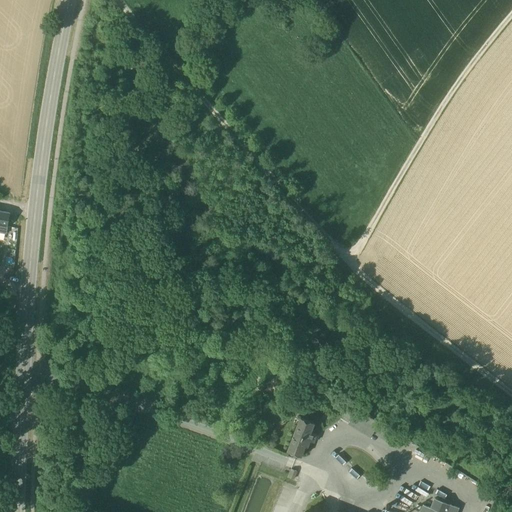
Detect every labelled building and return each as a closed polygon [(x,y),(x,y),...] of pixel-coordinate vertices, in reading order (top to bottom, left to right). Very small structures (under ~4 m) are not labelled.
[(0,225),(7,227),(10,214),(0,211),(0,225)] [(386,439),(393,444),(399,434),(350,404),(341,418),(364,432),(366,428),(385,440),(386,439)] [(287,452),(302,457),(305,449),(307,450),(310,442),(314,443),(317,435),(313,434),(314,431),(312,430),(315,424),(301,418),(287,452)] [(288,478),(292,479),(296,471),(291,469),(288,478)] [(456,511),(459,508),(435,499),(431,508),(423,505),(420,511),(456,511)]
